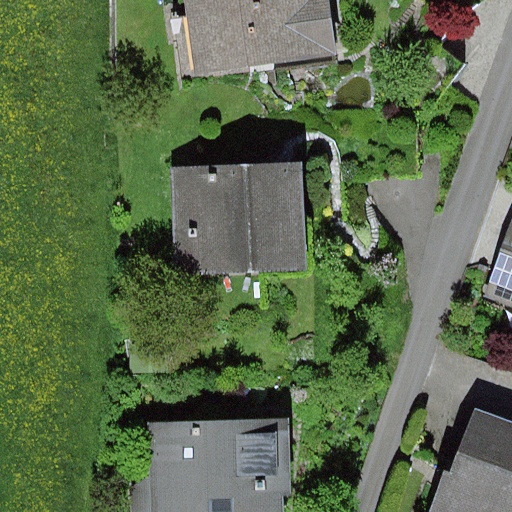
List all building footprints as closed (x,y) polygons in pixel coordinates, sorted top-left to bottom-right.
[(328,0),(186,0),(189,18),(171,20),(179,80),(336,60),(328,0)] [(463,65),(436,46),(402,95),(428,114),(463,65)] [(373,129),(374,179),(415,178),(414,128),(373,129)] [(274,166),(173,169),(176,274),(303,270),(300,165),(274,166)] [(511,218),(483,296),(511,306),(511,218)] [(165,348),(130,348),(130,375),(165,374),(165,348)] [(511,511),(511,423),(474,410),(449,476),(444,474),(429,511),(511,511)] [(289,418),(145,422),(146,466),(126,466),(127,511),(280,511),(280,496),(291,496),(289,418)]
